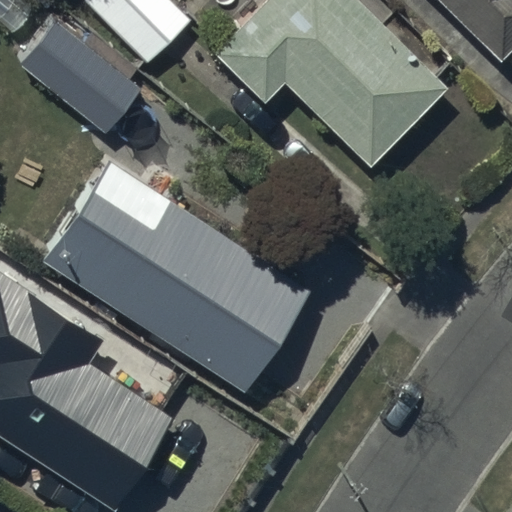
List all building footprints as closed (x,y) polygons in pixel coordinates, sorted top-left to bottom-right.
[(169,0),(86,0),(142,57),(184,15),(169,0)] [(364,158),(439,80),(360,0),(250,0),(207,46),(259,95),(278,76),(364,158)] [(511,0),(439,0),(494,53),(511,34),(511,0)] [(219,139),(76,22),(71,27),(51,9),(36,26),(58,46),(46,60),(121,127),(37,253),(123,309),(116,320),(149,342),(156,331),(234,381),(300,286),(171,196),(188,172),(191,174),(219,139)] [(112,344),(0,268),(0,427),(107,500),(166,412),(97,366),(112,344)]
